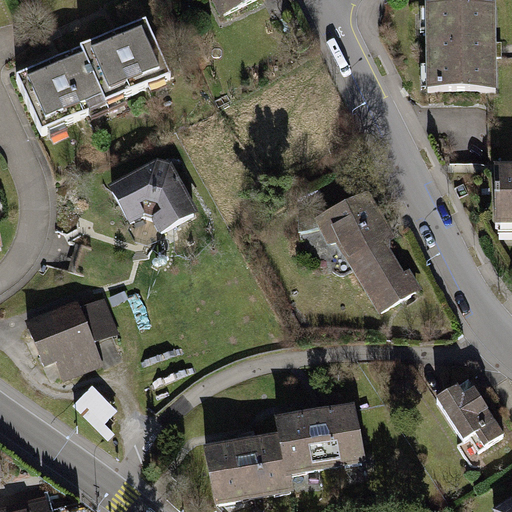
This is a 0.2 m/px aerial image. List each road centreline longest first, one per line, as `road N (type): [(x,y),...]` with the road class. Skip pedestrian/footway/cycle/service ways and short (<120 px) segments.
road 1 (residential): [(109,493),(159,428),(229,377),(359,353),(511,351)]
road 2 (residential): [(326,2),(461,272),(511,346)]
road 3 (residential): [(0,281),(23,256),(36,204),(0,111)]
road 4 (tertiary): [(0,412),(109,493)]
